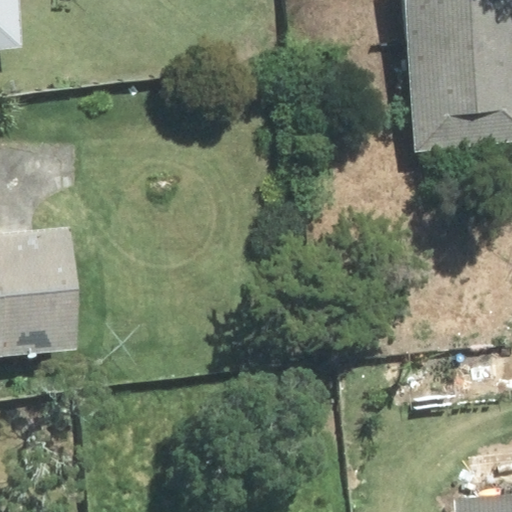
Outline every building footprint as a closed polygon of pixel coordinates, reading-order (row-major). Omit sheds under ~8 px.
[(10,0),(0,0),(0,50),(15,50),(10,0)] [(511,0),(393,0),(409,153),(511,142),(511,0)] [(61,231),(0,235),(0,356),(72,351),(61,231)] [(239,315),(210,318),(212,348),(240,345),(239,315)] [(511,511),(511,495),(444,501),(444,511),(511,511)]
